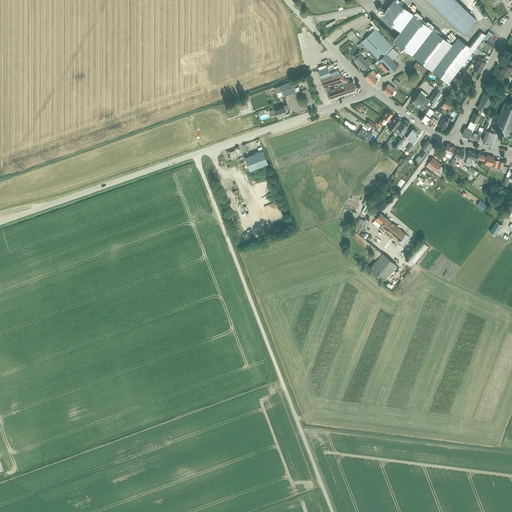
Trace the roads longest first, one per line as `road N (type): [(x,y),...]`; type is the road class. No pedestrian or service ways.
road 1 (unclassified): [(332,511),(195,154)]
road 2 (tertiary): [(0,222),(195,154)]
road 3 (tertiary): [(195,154),(373,91)]
road 4 (unclassified): [(451,139),(511,20)]
road 5 (tertiary): [(373,91),(287,0)]
